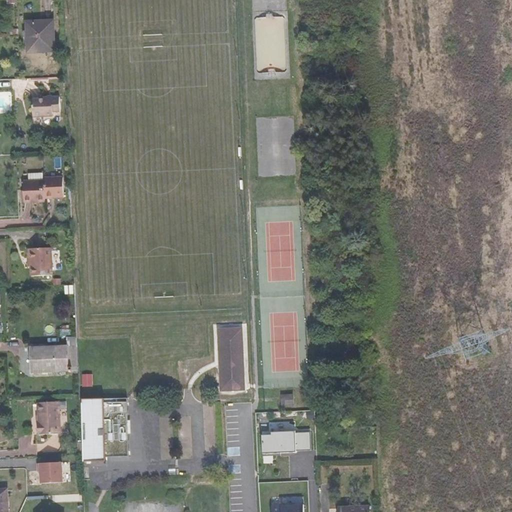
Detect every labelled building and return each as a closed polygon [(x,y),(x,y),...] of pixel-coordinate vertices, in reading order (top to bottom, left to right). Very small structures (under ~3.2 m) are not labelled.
[(40,45),(55,44),(54,20),(27,22),(28,53),(41,52),(40,45)] [(55,51),(55,44),(40,45),(41,52),(55,51)] [(60,97),(44,97),(44,99),(33,99),(34,117),(54,116),(53,112),(61,112),(60,97)] [(64,177),(45,178),(45,180),(46,198),(65,197),(64,177)] [(46,198),(45,180),(24,181),(25,202),(46,201),(46,198)] [(52,248),(32,249),(33,267),(31,267),(32,276),(53,275),(52,248)] [(241,328),(225,329),(226,343),(222,343),(223,355),(226,355),(226,363),(223,363),(224,375),(227,375),(228,389),(244,389),(243,375),(247,374),(246,362),(243,362),(243,355),(246,354),(245,342),(242,342),(241,328)] [(64,370),(64,366),(63,345),(25,346),(26,372),(64,370)] [(63,345),(64,366),(72,366),(71,345),(63,345)] [(286,395),(286,406),(294,406),(293,394),(286,395)] [(102,398),(81,399),(83,442),(84,460),(105,459),(129,458),(128,440),(129,440),(128,397),(102,398)] [(39,435),(61,434),(60,402),(39,403),(40,422),(38,422),(39,435)] [(267,435),(257,435),(258,456),(268,456),(268,453),(276,453),(292,452),(292,451),(307,450),(306,432),(291,432),(291,431),(267,432),(267,435)] [(64,461),(40,461),(40,482),(64,482),(64,461)] [(0,511),(8,511),(7,490),(0,490),(0,511)]
